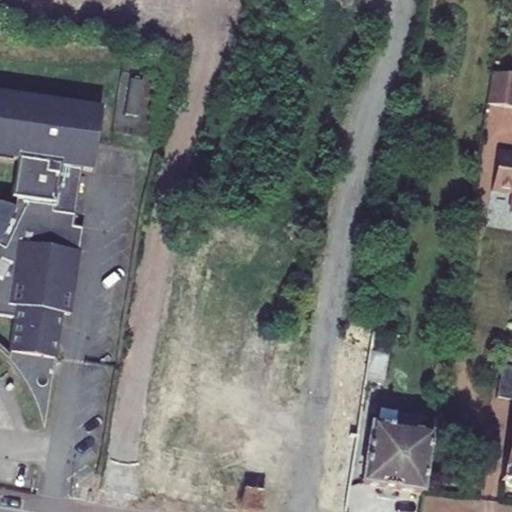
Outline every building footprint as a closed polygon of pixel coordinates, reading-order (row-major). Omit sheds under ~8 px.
[(0,0),(0,11),(192,41),(198,0),(0,0)] [(485,105),(511,109),(511,76),(490,73),(485,105)] [(0,94),(0,158),(16,161),(10,200),(14,200),(12,210),(0,206),(0,205),(0,317),(13,320),(8,355),(55,362),(62,316),(69,317),(82,229),(72,228),(81,171),(91,172),(100,109),(0,94)] [(490,192),(511,195),(511,201),(510,215),(511,215),(511,154),(497,152),(490,192)] [(454,219),(466,221),(470,201),(458,200),(454,219)] [(281,241),(278,254),(301,256),(303,245),(281,241)] [(374,334),(367,333),(345,329),(342,329),(334,378),(366,383),(371,353),(373,339),(374,334)] [(285,371),(290,341),(263,336),(260,356),(258,367),(285,371)] [(371,353),(387,357),(390,342),(373,339),(371,353)] [(503,368),(500,367),(495,399),(511,401),(511,351),(506,350),(503,368)] [(38,423),(42,445),(55,362),(8,355),(7,358),(0,351),(0,359),(3,362),(14,375),(24,389),(31,403),(38,423)] [(366,383),(383,386),(387,357),(371,353),(366,383)] [(175,471),(214,475),(215,463),(239,466),(246,400),(233,399),(237,367),(202,363),(196,416),(181,415),(175,471)] [(511,410),(499,481),(504,482),(506,486),(509,487),(511,487),(511,410)] [(394,413),(378,411),(375,427),(369,426),(360,485),(420,495),(429,435),(392,430),(394,413)] [(345,511),(358,433),(332,428),(318,511),(345,511)] [(244,489),(240,511),(252,511),(259,511),(263,492),(244,489)]
